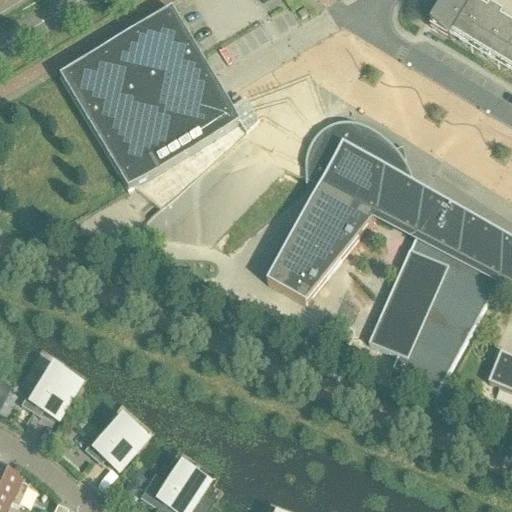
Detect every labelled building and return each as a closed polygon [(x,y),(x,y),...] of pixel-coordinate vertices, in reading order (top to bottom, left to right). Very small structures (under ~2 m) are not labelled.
[(476,0),(475,0),(449,0),(431,30),(450,42),(453,38),(511,73),(511,27),(502,22),(504,18),(490,9),(488,13),(473,4),(476,0)] [(60,82),(129,195),(134,191),(152,206),(153,206),(161,213),(162,214),(242,141),(243,140),(248,136),(227,101),(174,13),(107,54),(60,82)] [(273,279),(268,289),(306,310),(377,223),(418,241),(411,257),(411,256),(369,350),(398,362),(393,374),(438,399),(441,393),(502,283),(511,288),(511,361),(501,357),(489,388),(500,392),(499,394),(511,399),(511,242),(425,195),(424,197),(425,197),(424,201),(413,195),(413,192),(413,189),(413,187),(413,184),(412,181),(411,178),(410,175),(409,173),(408,170),(406,168),(404,165),(407,165),(404,152),(396,154),(391,150),(386,145),(379,140),(376,138),(372,136),(366,133),(363,132),(360,130),(357,130),(354,129),(351,129),(347,129),(344,129),(341,129),(338,130),(333,131),(328,134),(323,137),(318,141),(314,145),(311,150),(309,155),(307,161),(306,166),(306,172),(306,185),(307,189),(308,189),(308,185),(321,192),(273,279)] [(376,325),(376,306),(341,307),(341,326),(376,325)] [(58,426),(81,389),(60,375),(55,383),(44,376),(22,411),(40,422),(44,417),(58,426)] [(118,477),(148,443),(129,427),(122,434),(113,425),(86,456),(102,470),(106,466),(118,477)] [(141,502),(149,508),(155,511),(212,511),(215,509),(201,499),(209,487),(188,473),(183,481),(172,474),(164,486),(155,480),(141,502)] [(0,475),(0,502),(18,511),(27,490),(2,479),(3,477),(0,475)] [(0,502),(0,511),(6,511),(9,507),(18,511),(0,502)]
